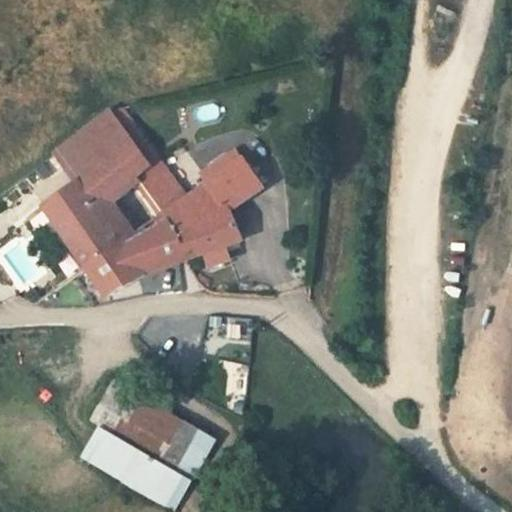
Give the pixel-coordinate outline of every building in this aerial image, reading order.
[(82,179),(43,207),(86,267),(109,296),(148,273),(189,258),(163,217),(156,208),(151,212),(160,225),(149,232),(129,246),(100,205),(120,191),(131,182),(137,178),(152,167),(132,139),(113,112),(111,112),(61,150),(82,179)] [(244,160),(244,159),(230,168),(226,164),(221,168),(224,172),(209,183),(209,185),(189,199),(188,199),(160,161),(152,167),(137,178),(156,208),(163,217),(189,258),(212,250),(223,246),(243,239),(233,214),(229,205),(261,183),(244,160)] [(131,182),(151,212),(156,208),(137,178),(131,182)] [(261,183),(229,205),(233,214),(267,191),(261,183)] [(129,246),(149,232),(120,191),(100,205),(129,246)] [(223,246),(212,250),(216,261),(227,257),(223,246)] [(115,381),(90,424),(98,429),(189,482),(215,439),(115,381)] [(189,482),(98,429),(81,458),(172,511),(189,482)]
